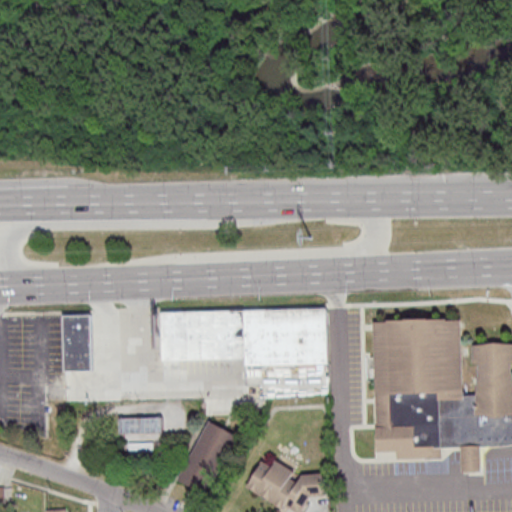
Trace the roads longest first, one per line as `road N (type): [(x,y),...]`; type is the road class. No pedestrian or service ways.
road 1 (trunk): [(276,201),(216,222),(27,224),(2,242),(12,284)]
road 2 (trunk): [(101,281),(169,257),(363,248),(376,228),(365,199)]
road 3 (trunk): [(511,194),(276,201)]
road 4 (trunk): [(276,201),(65,203)]
road 5 (trunk): [(0,284),(186,278)]
road 6 (trunk): [(186,278),(355,270)]
road 7 (residential): [(148,511),(0,456)]
road 8 (trunk): [(355,270),(511,264)]
